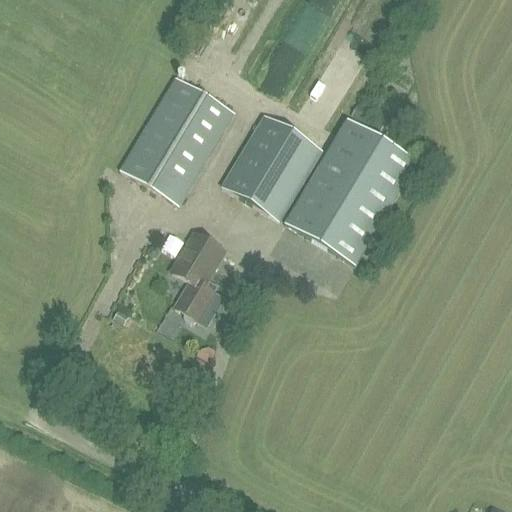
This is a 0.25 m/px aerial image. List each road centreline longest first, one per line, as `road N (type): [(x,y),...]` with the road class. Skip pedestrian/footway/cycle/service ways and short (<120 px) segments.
road 1 (unknown): [(181,494),(263,242)]
road 2 (unclassified): [(216,511),(0,405)]
